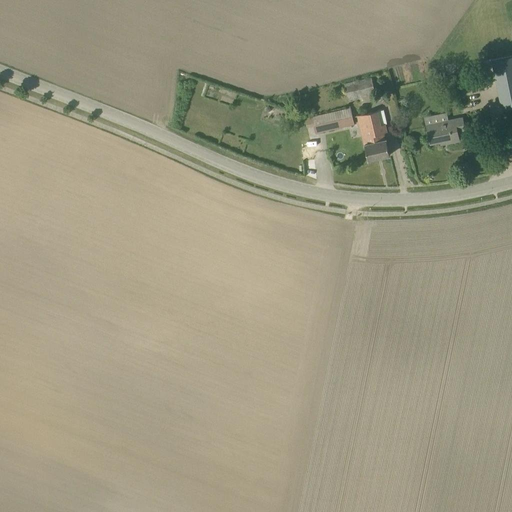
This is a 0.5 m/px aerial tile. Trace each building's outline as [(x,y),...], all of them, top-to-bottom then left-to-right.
[(511,55),(492,60),(502,109),(511,106),(511,55)] [(348,100),(375,93),(372,78),(344,84),(348,100)] [(315,133),(354,124),(350,108),(312,117),(315,133)] [(375,141),(372,127),(376,126),(375,123),(378,122),(376,112),(361,115),(368,143),(364,144),(368,160),(381,157),(378,146),(377,146),(376,144),(378,143),(377,141),(375,141)] [(463,117),(447,120),(426,124),(430,144),(446,141),(447,143),(459,141),(457,131),(465,129),(463,117)] [(379,123),(378,122),(375,123),(376,126),(372,127),(375,141),(377,141),(378,143),(376,144),(377,146),(378,146),(381,157),(390,155),(389,150),(387,151),(385,144),(389,143),(387,136),(383,137),(380,123),(379,123)] [(312,159),(312,152),(319,151),(318,139),(300,140),(300,160),(312,159)]
